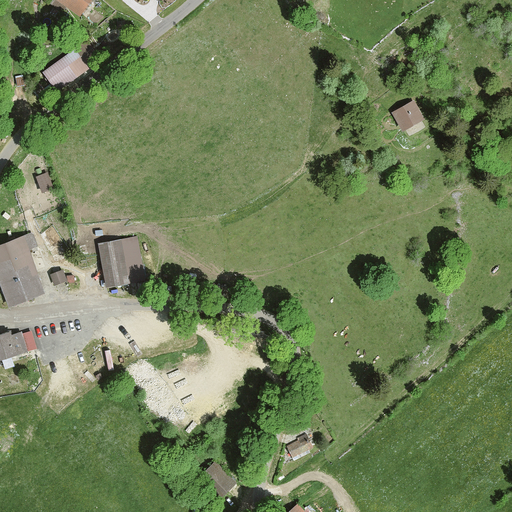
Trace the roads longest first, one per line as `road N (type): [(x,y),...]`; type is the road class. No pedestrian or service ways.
road 1 (residential): [(0,315),(195,307),(273,321),(289,338),(296,364),(258,511)]
road 2 (residential): [(197,0),(22,137),(0,166)]
